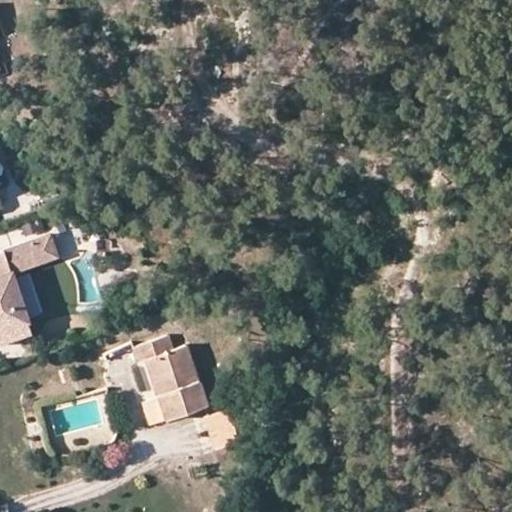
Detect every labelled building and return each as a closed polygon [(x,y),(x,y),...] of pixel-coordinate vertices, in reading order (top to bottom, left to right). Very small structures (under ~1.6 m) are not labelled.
[(0,63),(9,61),(6,50),(0,52),(0,63)] [(63,259),(57,236),(36,242),(42,264),(63,259)] [(42,264),(36,242),(0,251),(0,328),(28,321),(15,271),(42,264)] [(137,362),(143,360),(156,398),(163,419),(205,404),(184,345),(172,349),(167,335),(131,348),(137,362)] [(156,398),(141,403),(148,425),(163,419),(156,398)] [(229,408),(205,417),(217,449),(239,441),(229,408)] [(233,496),(225,499),(219,486),(210,490),(218,511),(226,511),(237,508),(233,496)]
